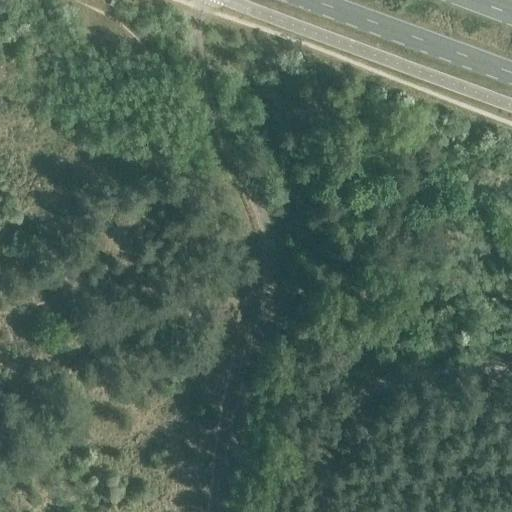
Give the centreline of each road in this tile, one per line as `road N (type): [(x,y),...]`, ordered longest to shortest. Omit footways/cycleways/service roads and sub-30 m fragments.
road 1 (unknown): [(66,0),(126,32),(184,95),(242,232),(243,304),(210,511)]
road 2 (unknown): [(511,293),(451,291),(402,305),(343,292),(243,289)]
road 3 (primary): [(305,0),(511,74)]
